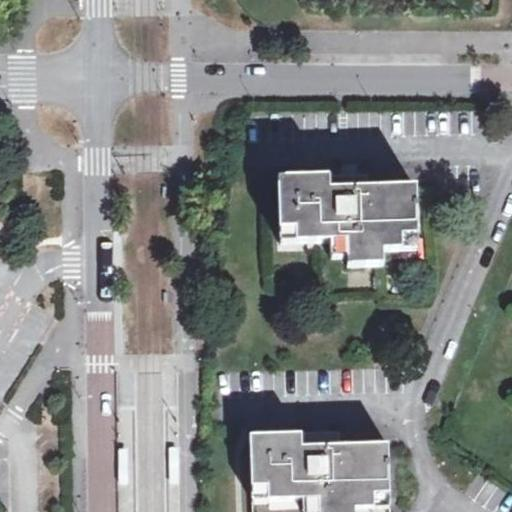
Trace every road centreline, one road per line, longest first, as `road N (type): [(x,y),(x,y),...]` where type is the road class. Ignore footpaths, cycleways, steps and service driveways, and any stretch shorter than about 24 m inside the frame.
road 1 (unclassified): [(101,511),(97,81)]
road 2 (unclassified): [(97,81),(511,74)]
